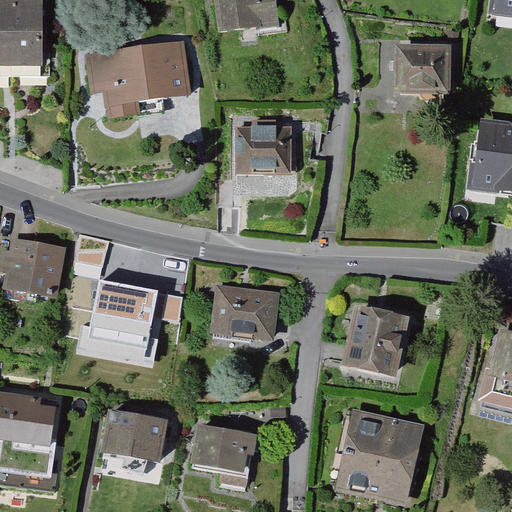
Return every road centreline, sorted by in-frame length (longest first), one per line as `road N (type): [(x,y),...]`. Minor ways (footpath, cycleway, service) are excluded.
road 1 (residential): [(0,193),(150,240),(320,266)]
road 2 (residential): [(324,0),(342,50),(343,92),(320,266)]
road 3 (residential): [(320,266),(287,497)]
road 4 (residential): [(320,266),(442,271),(511,287)]
